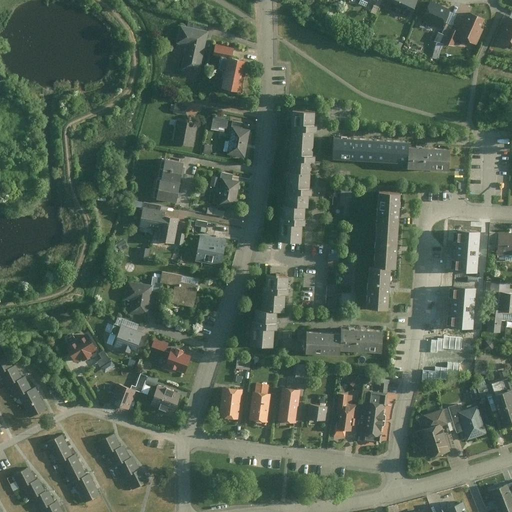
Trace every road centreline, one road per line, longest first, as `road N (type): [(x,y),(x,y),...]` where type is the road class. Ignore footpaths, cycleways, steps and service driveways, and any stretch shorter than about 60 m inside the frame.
road 1 (residential): [(185,441),(263,169),(265,0)]
road 2 (residential): [(511,216),(440,213),(424,223),(394,467)]
road 3 (residential): [(394,467),(185,441)]
road 4 (residential): [(185,441),(75,410),(0,448)]
